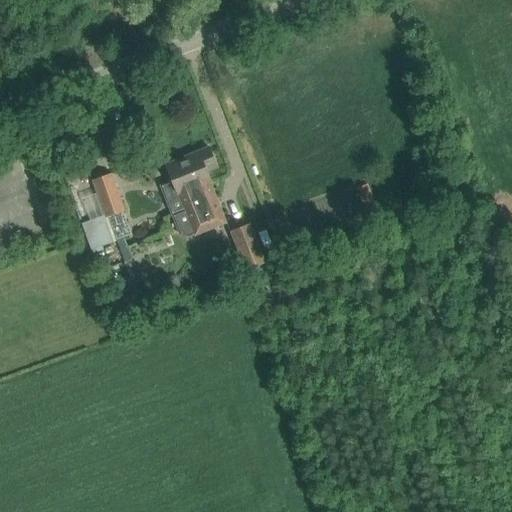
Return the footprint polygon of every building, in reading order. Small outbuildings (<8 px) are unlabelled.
[(161,185),(172,214),(184,210),(199,204),(196,195),(198,194),(195,186),(210,180),(207,171),(217,167),(209,147),(187,156),(188,159),(167,168),(172,181),(161,185)] [(93,180),(99,199),(106,218),(125,211),(111,173),(93,180)] [(184,210),(172,214),(180,235),(187,238),(194,235),(194,236),(227,223),(210,180),(195,186),(198,194),(196,195),(199,204),(184,210)] [(357,188),(365,206),(374,203),(367,185),(357,188)] [(230,231),(250,283),(271,275),(251,223),(230,231)]
